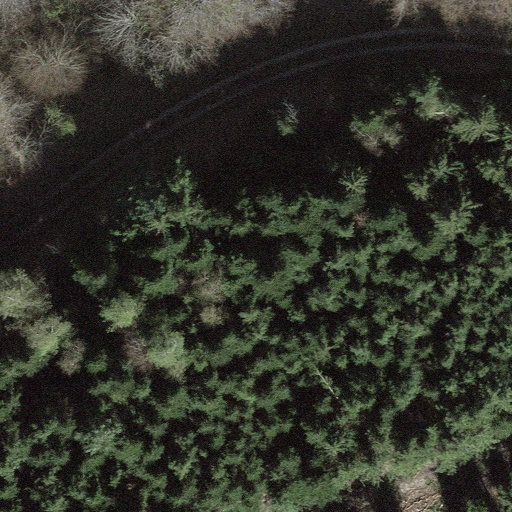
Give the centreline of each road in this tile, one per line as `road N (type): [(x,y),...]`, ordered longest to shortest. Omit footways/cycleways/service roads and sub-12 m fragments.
road 1 (track): [(0,232),(192,102),(427,32),(511,47)]
road 2 (track): [(511,471),(389,511)]
